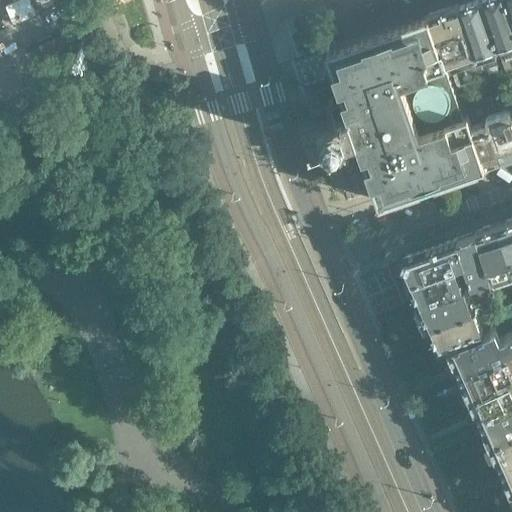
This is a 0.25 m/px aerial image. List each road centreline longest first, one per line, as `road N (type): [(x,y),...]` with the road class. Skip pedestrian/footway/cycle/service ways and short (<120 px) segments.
road 1 (secondary): [(258,222),(385,511)]
road 2 (secondary): [(429,511),(310,226)]
road 3 (secondary): [(310,226),(243,5)]
road 4 (residential): [(310,226),(350,249),(511,189)]
road 5 (secondary): [(183,21),(258,222)]
